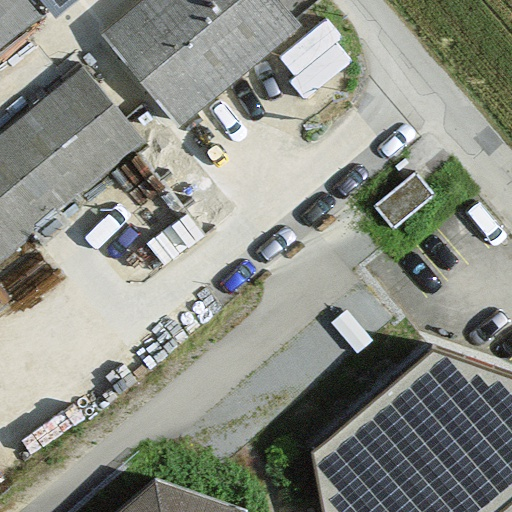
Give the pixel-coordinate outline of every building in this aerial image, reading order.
[(0,0),(0,87),(102,0),(0,0)] [(267,0),(172,0),(118,47),(200,142),(309,49),(267,0)] [(0,158),(0,287),(149,147),(88,79),(0,158)] [(323,467),(327,511),(511,511),(511,386),(440,356),(323,467)] [(226,511),(163,492),(137,511),(226,511)]
